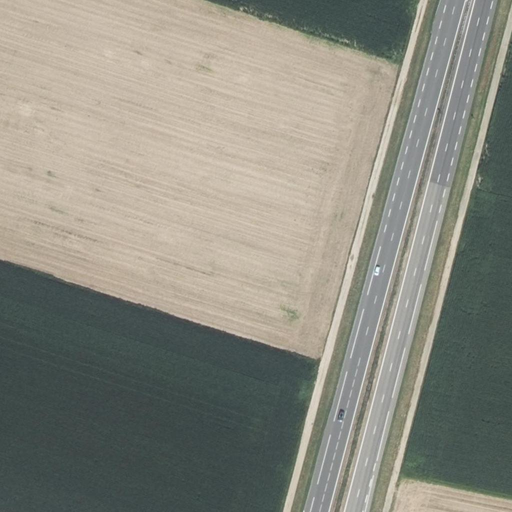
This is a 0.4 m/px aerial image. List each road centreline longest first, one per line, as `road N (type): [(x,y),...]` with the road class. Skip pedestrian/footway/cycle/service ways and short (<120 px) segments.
road 1 (track): [(427,0),(288,511)]
road 2 (trunk): [(455,0),(318,511)]
road 3 (trunk): [(355,503),(483,0)]
road 4 (track): [(386,511),(511,26)]
